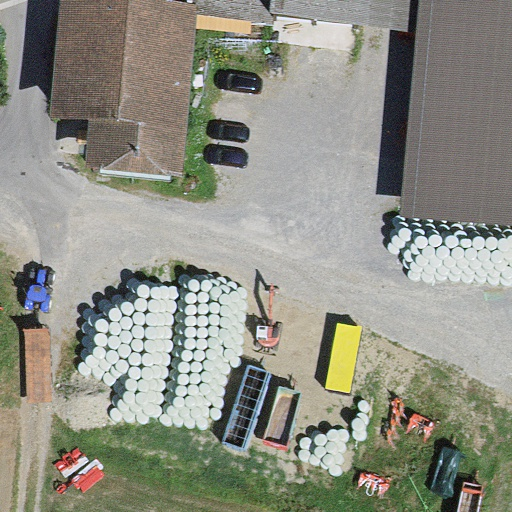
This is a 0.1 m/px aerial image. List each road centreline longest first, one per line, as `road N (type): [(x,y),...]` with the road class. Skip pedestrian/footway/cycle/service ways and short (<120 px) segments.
road 1 (residential): [(511,352),(0,161)]
road 2 (track): [(21,511),(54,287),(53,176)]
road 3 (track): [(30,0),(13,163)]
